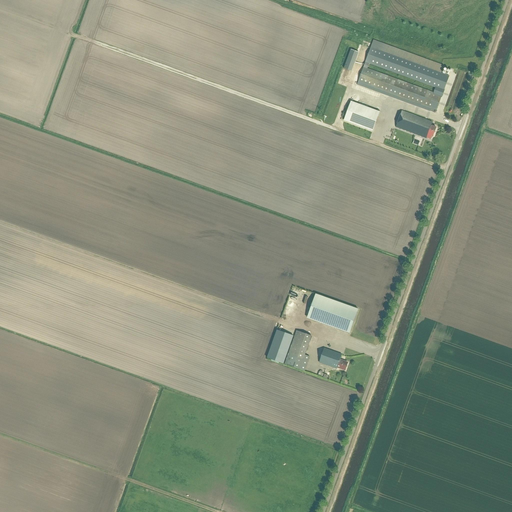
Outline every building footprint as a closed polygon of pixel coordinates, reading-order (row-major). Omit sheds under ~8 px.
[(442,96),(444,91),(444,90),(449,76),(370,48),(365,62),(435,87),(433,93),(363,68),(358,82),(436,110),(441,96),(442,96)] [(351,50),(344,68),(352,71),(359,53),(351,50)] [(372,131),(379,112),(351,102),(344,121),(372,131)] [(433,137),(436,128),(431,126),(432,122),(402,111),(396,127),(426,138),(427,137),(431,139),(432,136),(433,137)] [(386,132),(393,137),(397,132),(390,127),(386,132)] [(350,333),(358,309),(321,297),(313,320),(350,333)] [(284,364),(293,336),(277,330),(267,358),(284,364)] [(305,371),(310,357),(305,355),(312,336),(297,331),(285,365),(305,371)] [(345,370),(348,363),(340,360),(342,355),(324,348),(319,362),(337,369),(337,367),(345,370)]
